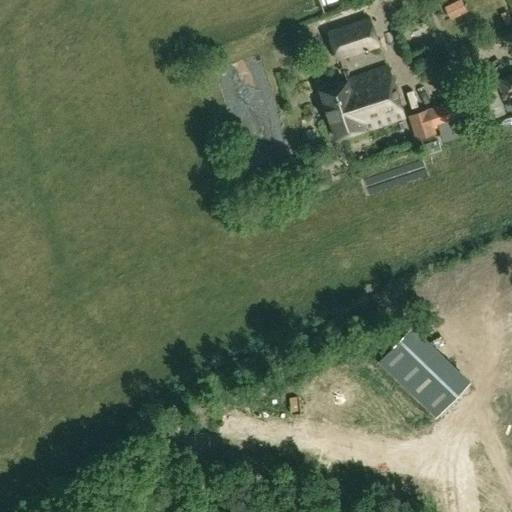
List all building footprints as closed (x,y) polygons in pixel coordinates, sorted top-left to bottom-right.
[(450,8),(454,19),(473,12),(469,1),(450,8)] [(330,31),(338,57),(380,44),(371,17),(330,31)] [(414,54),(421,74),(440,66),(433,47),(414,54)] [(340,137),(405,117),(389,66),(324,86),(340,137)] [(511,74),(498,79),(505,99),(507,106),(511,104),(511,74)] [(474,93),(408,116),(417,142),(438,135),(436,129),(481,114),(474,93)] [(471,376),(413,322),(378,360),(436,414),(471,376)] [(511,370),(486,398),(511,421),(511,370)] [(405,473),(410,446),(397,443),(392,470),(405,473)] [(485,511),(483,495),(459,499),(460,511),(485,511)]
